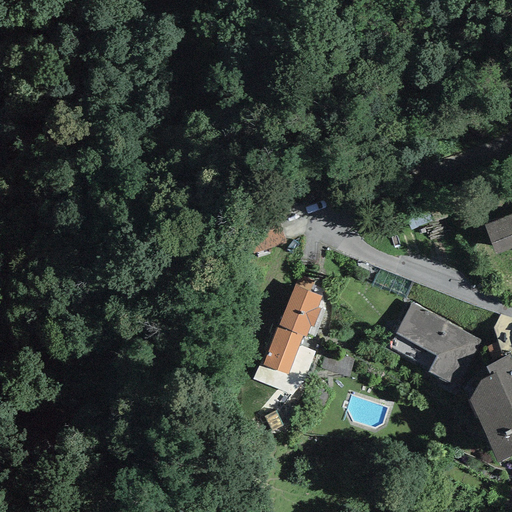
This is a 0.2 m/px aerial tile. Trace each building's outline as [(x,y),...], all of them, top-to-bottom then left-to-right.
[(511,215),(484,224),(496,255),(511,248),(511,215)] [(251,252),(285,248),(282,226),(248,230),(251,252)] [(321,297),(295,285),(278,325),(305,337),(310,326),(313,327),(321,309),(317,308),(321,297)] [(487,343),(411,302),(395,333),(437,355),(428,372),(462,390),(487,343)] [(301,337),(277,327),(262,366),(287,375),(301,337)] [(511,361),(509,354),(486,367),(490,375),(480,380),(469,401),(498,462),(511,455),(511,361)]
